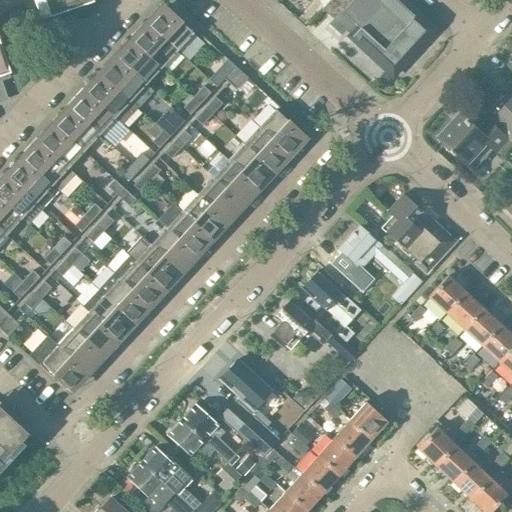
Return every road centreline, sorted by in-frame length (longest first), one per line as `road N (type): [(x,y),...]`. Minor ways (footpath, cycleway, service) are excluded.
road 1 (unknown): [(345,101),(54,424)]
road 2 (residential): [(91,456),(389,142)]
road 3 (residential): [(389,142),(237,0)]
road 4 (residential): [(0,144),(132,0)]
road 5 (residential): [(511,259),(389,142)]
road 6 (residential): [(389,142),(481,29)]
road 7 (residential): [(91,456),(0,377)]
